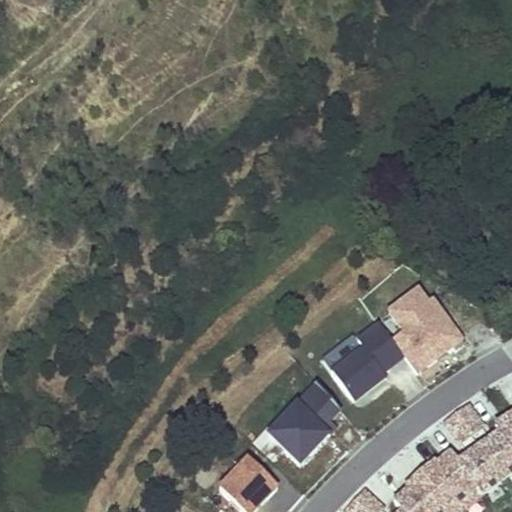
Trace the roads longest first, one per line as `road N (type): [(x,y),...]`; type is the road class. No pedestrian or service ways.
road 1 (residential): [(314,511),(341,476),(511,351)]
road 2 (track): [(0,109),(113,0)]
